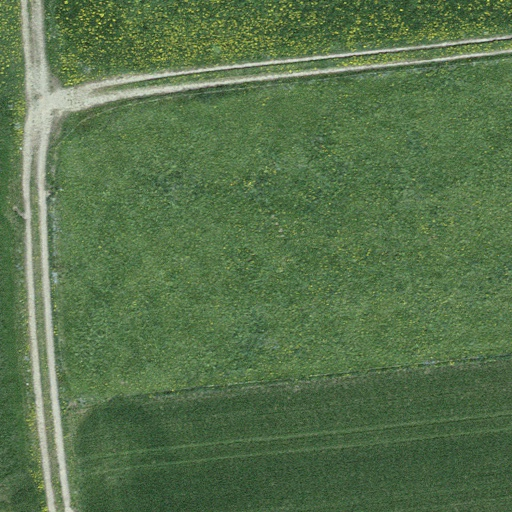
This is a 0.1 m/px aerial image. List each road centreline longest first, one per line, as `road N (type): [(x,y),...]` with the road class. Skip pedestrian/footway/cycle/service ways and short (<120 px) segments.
road 1 (track): [(29,0),(42,98),(42,349),(60,511)]
road 2 (track): [(511,39),(42,98)]
